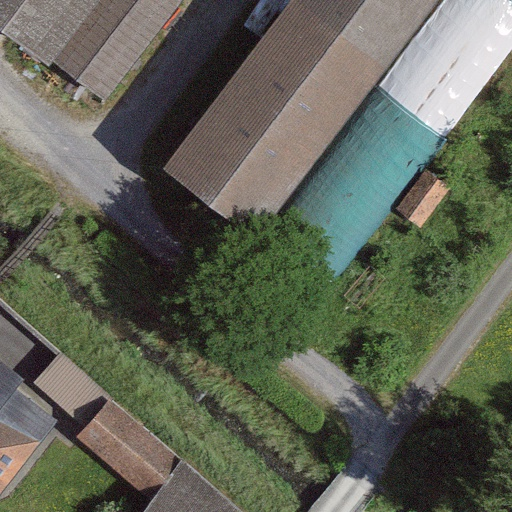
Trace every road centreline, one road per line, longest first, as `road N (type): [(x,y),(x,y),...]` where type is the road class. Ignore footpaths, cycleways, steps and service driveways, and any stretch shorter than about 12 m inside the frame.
road 1 (residential): [(96,173),(365,401),(368,473)]
road 2 (residential): [(511,280),(368,473)]
road 3 (residential): [(96,173),(233,0)]
road 4 (residential): [(0,91),(96,173)]
